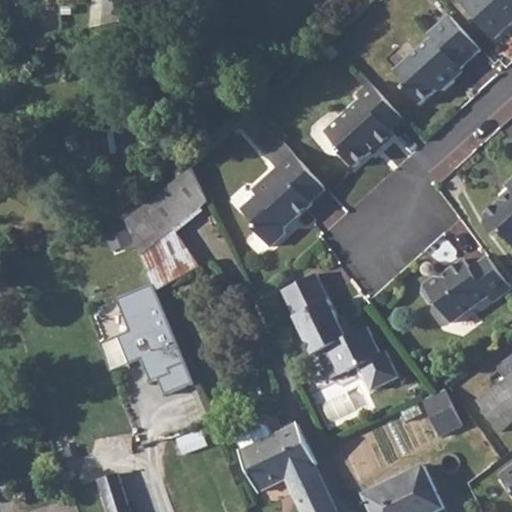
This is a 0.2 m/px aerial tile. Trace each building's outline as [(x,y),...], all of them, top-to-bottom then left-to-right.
[(104,0),(102,26),(122,23),(124,0),(104,0)] [(511,0),(460,0),(493,37),(511,20),(511,17),(511,16),(511,15),(511,0)] [(481,50),(449,14),(429,33),(432,36),(395,70),(409,83),(406,85),(422,104),(436,90),(444,90),(455,80),(452,76),(481,50)] [(404,119),(371,81),(357,93),(362,98),(326,131),(339,145),(338,150),(353,166),(371,150),(378,143),(381,147),(394,134),(391,130),(404,119)] [(325,188),(284,142),(268,158),(277,168),(252,190),(258,195),(242,210),(255,225),(255,232),(269,248),(286,233),(286,223),(295,216),(297,218),(313,204),(311,202),(325,188)] [(378,143),(371,150),(374,154),(381,147),(378,143)] [(193,167),(179,178),(195,214),(209,203),(193,167)] [(179,178),(146,204),(179,280),(183,277),(165,238),(195,214),(179,178)] [(511,179),(507,183),(511,188),(511,193),(504,200),(503,198),(486,213),(486,222),(498,235),(503,230),(511,239),(511,179)] [(146,204),(127,219),(154,283),(158,292),(179,280),(146,204)] [(511,288),(488,256),(472,269),(465,258),(449,270),(449,273),(443,278),(436,276),(426,284),(424,293),(432,303),(439,303),(454,321),(489,294),(495,300),(511,288)] [(316,275),(282,291),(312,356),(328,349),(338,370),(347,373),(359,367),(370,392),(397,379),(386,353),(379,356),(366,330),(346,339),(316,275)] [(165,394),(195,382),(158,292),(154,283),(118,298),(131,330),(118,335),(130,363),(142,358),(151,381),(159,378),(165,394)] [(511,425),(511,359),(488,378),(496,389),(479,402),(502,433),(511,425)] [(437,393),(424,400),(442,435),(465,423),(447,389),(437,393)] [(298,423),(275,435),(270,425),(263,423),(242,433),(240,440),(245,450),(241,452),(260,493),(290,479),(303,504),(299,506),(302,511),(339,511),(317,467),(319,466),(298,423)] [(203,434),(183,440),(187,451),(207,443),(203,434)] [(426,465),(366,493),(374,511),(437,511),(447,508),(426,465)] [(511,466),(501,475),(511,488),(511,466)] [(130,511),(119,475),(100,481),(109,511),(130,511)]
